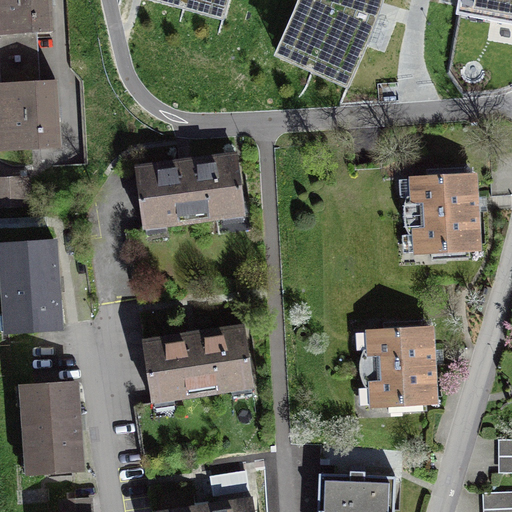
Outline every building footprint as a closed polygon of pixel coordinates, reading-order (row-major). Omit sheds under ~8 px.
[(48,0),(0,0),(0,84),(32,84),(30,34),(50,34),(48,0)] [(152,0),(221,19),(226,0),(152,0)] [(299,0),(290,23),(276,55),(346,86),(361,51),(373,19),(380,0),(299,0)] [(511,0),(456,0),(454,14),(511,24),(511,0)] [(0,84),(0,150),(56,148),(53,83),(32,84),(0,84)] [(240,154),(139,165),(145,223),(246,212),(240,154)] [(24,166),(0,167),(0,178),(25,177),(24,166)] [(481,176),(407,182),(413,260),(487,254),(481,176)] [(28,179),(0,179),(0,205),(28,204),(28,179)] [(127,234),(136,292),(168,287),(159,229),(127,234)] [(53,241),(2,244),(8,331),(59,328),(53,241)] [(249,321),(144,335),(153,404),(258,391),(249,321)] [(438,331),(368,333),(369,412),(440,410),(438,331)] [(80,469),(74,381),(21,385),(28,473),(80,469)] [(137,411),(146,464),(177,459),(167,406),(137,411)] [(511,444),(500,445),(500,480),(511,479),(511,444)] [(396,511),(397,475),(322,474),(320,511),(396,511)] [(254,511),(252,497),(157,510),(156,511),(254,511)] [(60,500),(60,511),(90,511),(90,498),(60,500)] [(511,511),(511,499),(484,500),(484,511),(511,511)]
